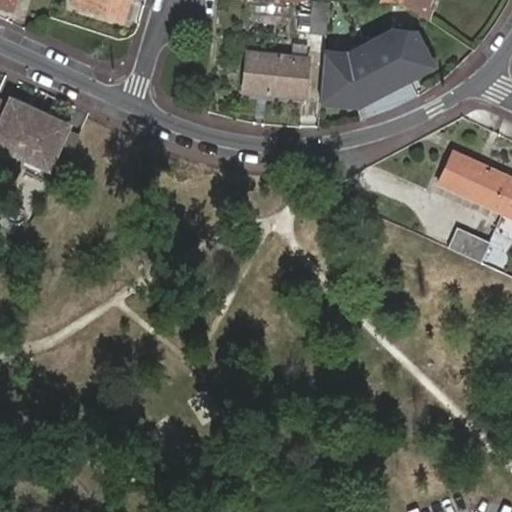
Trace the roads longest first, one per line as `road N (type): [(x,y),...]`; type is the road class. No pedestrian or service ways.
road 1 (residential): [(480,81),(407,122),(316,145),(227,139),(133,103)]
road 2 (residential): [(133,103),(0,40)]
